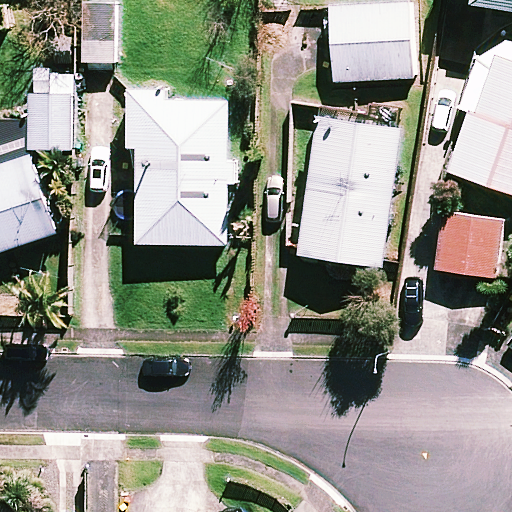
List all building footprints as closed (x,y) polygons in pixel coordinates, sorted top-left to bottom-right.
[(511,0),(451,0),(450,13),(511,21),(511,0)] [(118,70),(121,11),(89,9),(86,68),(118,70)] [(416,85),(415,9),(337,10),(338,86),(416,85)] [(511,199),(511,44),(508,43),(499,66),(486,61),(466,118),(477,122),(456,180),(511,199)] [(77,79),(40,77),(37,156),(75,158),(77,79)] [(234,195),(245,195),(246,171),(234,170),(236,110),(169,109),(169,98),(138,98),(136,157),(144,157),(142,250),(233,252),(234,195)] [(406,140),(325,129),(306,265),(388,276),(406,140)] [(0,259),(59,242),(38,173),(0,184),(0,259)] [(508,229),(450,221),(443,276),(500,284),(508,229)]
